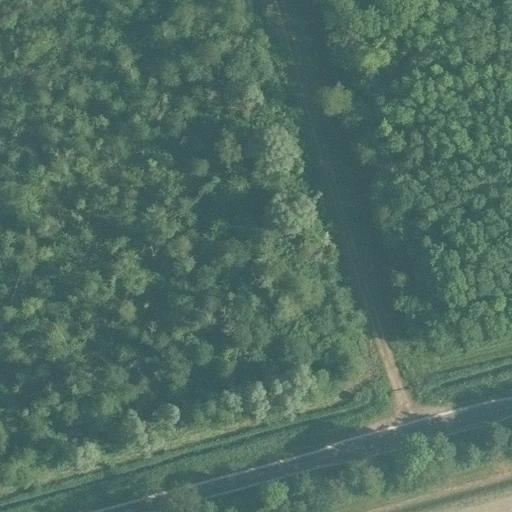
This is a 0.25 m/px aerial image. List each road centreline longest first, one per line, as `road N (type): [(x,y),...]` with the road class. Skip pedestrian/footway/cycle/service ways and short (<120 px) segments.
road 1 (track): [(407,429),(278,0)]
road 2 (tertiary): [(107,511),(511,401)]
